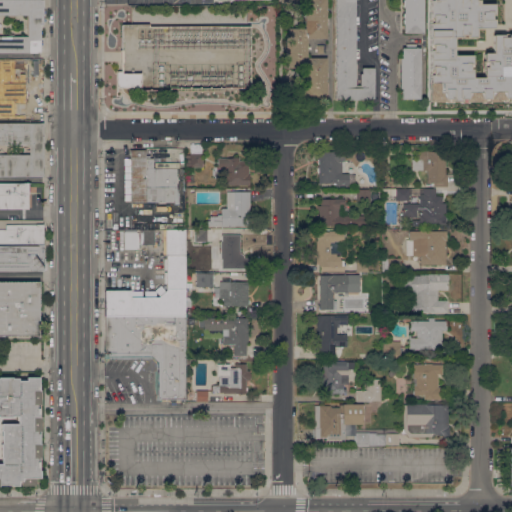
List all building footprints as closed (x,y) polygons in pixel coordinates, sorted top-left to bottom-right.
[(0,53),(0,0),(43,0),(43,24),(39,38),(39,52),(38,52),(38,53),(0,53)] [(326,0),(326,38),(307,38),(307,57),(326,57),(326,99),(305,99),(305,67),(288,67),(288,59),(285,59),(285,37),(288,37),(288,28),(305,28),(305,21),(303,21),(303,15),(305,15),(305,2),(280,2),(280,0),(326,0)] [(355,0),(355,85),(359,85),(359,74),(361,74),(361,67),(374,68),(374,98),(335,98),(335,0),(355,0)] [(423,0),(423,33),(403,33),(403,24),(402,24),(402,19),(403,19),(403,18),(402,18),(402,13),(403,13),(403,5),(402,5),(402,0),(423,0)] [(511,95),(431,96),(430,0),(479,0),(479,4),(494,4),(494,13),(495,13),(495,20),(494,20),(494,28),(475,28),(475,37),(453,37),(453,55),(471,55),(471,63),(472,63),(472,69),(472,77),(483,77),(483,67),(482,67),(482,60),(483,60),(483,53),(492,53),(492,35),(511,34),(511,95)] [(316,44),(323,44),(323,48),(326,48),(326,52),(323,52),(323,53),(316,53),(316,44)] [(420,48),(420,99),(402,99),(402,88),(397,88),(397,86),(400,86),(400,61),(397,61),(397,58),(401,58),(402,48),(406,48),(406,44),(415,44),(415,48),(420,48)] [(0,89),(32,89),(32,80),(0,80),(0,59),(42,59),(43,115),(39,115),(39,103),(20,103),(20,107),(5,107),(5,103),(0,103),(0,89)] [(117,71),(121,71),(121,73),(140,73),(140,87),(117,87),(117,71)] [(0,176),(0,123),(43,123),(43,128),(43,167),(43,176),(0,176)] [(190,145),(201,145),(201,153),(202,153),(202,167),(185,167),(185,154),(190,154),(190,153),(190,148),(190,145)] [(130,150),(145,150),(145,155),(149,155),(149,158),(153,158),(153,168),(176,168),(176,176),(178,176),(178,183),(176,183),(176,189),(178,189),(178,204),(174,204),(174,202),(130,202),(130,150)] [(341,173),(348,173),(348,174),(355,174),(355,185),(348,185),(348,186),(335,185),(336,183),(335,183),(335,184),(332,184),(332,183),(318,183),(319,151),(344,151),(343,161),(341,161),(341,173)] [(418,159),(418,151),(428,151),(445,151),(445,174),(447,174),(447,186),(432,187),(432,185),(431,185),(431,183),(427,183),(427,170),(422,170),(411,170),(411,159),(418,159)] [(222,185),(222,168),(217,168),(217,158),(232,158),(232,157),(239,157),(239,160),(248,160),(248,173),(249,173),(249,185),(222,185)] [(28,209),(0,209),(0,183),(28,183),(28,184),(29,184),(29,190),(28,190),(28,209)] [(370,200),(356,201),(356,189),(370,189),(370,200)] [(395,200),(395,189),(408,189),(408,200),(395,200)] [(402,217),(402,204),(419,203),(419,201),(416,201),(416,202),(410,202),(410,197),(419,197),(419,200),(421,200),(421,195),(423,195),(423,189),(434,189),(435,196),(442,196),(442,202),(445,202),(445,224),(420,224),(420,226),(411,226),(411,220),(419,220),(419,215),(421,215),(421,210),(416,210),(416,217),(402,217)] [(221,226),(206,226),(206,221),(209,221),(209,216),(217,216),(217,214),(221,214),(221,208),(233,208),(226,208),(226,191),(249,191),(249,226),(234,226),(221,226)] [(320,199),(334,199),(334,198),(344,198),(344,204),(339,205),(349,205),(349,215),(354,215),(354,227),(339,227),(339,226),(319,226),(319,218),(318,218),(318,210),(317,210),(317,205),(320,205),(320,199)] [(38,244),(0,244),(0,219),(43,219),(43,234),(42,234),(42,243),(43,243),(43,244),(38,244)] [(105,316),(105,315),(105,290),(129,291),(129,297),(158,297),(166,290),(166,255),(164,255),(164,229),(178,229),(184,229),(184,316),(105,316)] [(194,241),(194,230),(199,230),(199,229),(207,229),(207,241),(194,241)] [(139,244),(136,244),(136,249),(124,249),(124,232),(124,230),(154,230),(154,244),(139,244)] [(344,231),(344,241),(334,241),(334,242),(330,242),(330,253),(336,253),(336,256),(340,256),(340,260),(344,260),(344,266),(335,266),(335,267),(329,267),(329,266),(319,266),(319,264),(316,264),(316,240),(317,240),(317,231),(344,231)] [(420,264),(420,256),(412,256),(412,240),(408,240),(408,231),(447,231),(447,240),(445,240),(445,264),(420,264)] [(242,254),(243,255),(244,257),(249,257),(249,268),(249,269),(244,269),(244,268),(226,268),(226,269),(220,269),(220,264),(221,264),(221,258),(211,258),(211,246),(220,246),(220,241),(221,241),(221,234),(240,234),(240,253),(242,254)] [(43,258),(46,258),(46,271),(28,271),(28,269),(27,269),(27,271),(0,271),(0,246),(38,246),(38,244),(43,244),(43,258)] [(355,259),(367,258),(368,271),(355,271),(355,259)] [(400,272),(382,272),(382,258),(387,258),(400,258),(400,272)] [(196,273),(213,273),(213,287),(195,286),(196,273)] [(358,275),(358,292),(332,292),(332,300),(336,300),(336,309),(319,309),(319,274),(348,275),(358,275)] [(430,313),(430,312),(409,312),(409,303),(414,303),(414,292),(410,292),(410,288),(403,288),(403,281),(402,281),(402,275),(419,275),(419,274),(447,274),(447,275),(448,275),(448,279),(447,279),(447,290),(437,290),(437,300),(447,300),(447,313),(430,313)] [(0,281),(38,281),(39,335),(0,335),(0,281)] [(243,306),(243,305),(223,305),(223,300),(221,300),(221,298),(219,298),(219,281),(248,281),(248,288),(247,288),(247,297),(248,297),(248,299),(249,300),(249,303),(248,304),(248,306),(243,306)] [(317,315),(335,315),(335,314),(347,314),(347,324),(339,324),(339,327),(336,326),(336,334),(346,334),(346,346),(342,346),(342,348),(340,348),(340,346),(335,346),(334,356),(317,355),(317,351),(316,351),(317,315)] [(184,316),(184,399),(180,399),(180,402),(176,402),(176,400),(176,399),(169,399),(169,401),(161,401),(161,399),(157,399),(157,362),(151,355),(108,355),(108,353),(105,349),(105,316),(184,316)] [(248,318),(248,320),(248,321),(248,324),(248,344),(246,344),(246,355),(233,355),(233,344),(222,344),(222,341),(220,341),(220,336),(202,336),(202,317),(248,318)] [(408,335),(410,335),(410,337),(416,337),(416,330),(410,330),(410,321),(428,320),(428,318),(434,318),(434,321),(446,320),(446,330),(441,330),(442,348),(421,348),(421,350),(415,350),(415,348),(408,348),(408,335)] [(400,358),(382,358),(382,341),(400,341),(400,358)] [(334,362),(334,361),(345,361),(345,362),(353,362),(353,369),(348,369),(348,384),(343,384),(343,389),(346,389),(346,393),(341,393),(341,395),(339,395),(339,393),(332,393),(332,395),(323,395),(323,389),(321,389),(321,384),(317,384),(317,373),(323,373),(323,362),(334,362)] [(229,364),(229,367),(235,368),(235,363),(246,364),(245,371),(250,371),(250,373),(251,373),(250,377),(249,377),(249,380),(246,379),(245,393),(219,393),(219,391),(212,391),(212,390),(210,390),(210,385),(218,385),(218,375),(217,375),(217,364),(229,364)] [(413,364),(424,364),(424,363),(431,363),(431,364),(442,364),(442,374),(437,374),(437,387),(447,387),(447,399),(423,399),(423,396),(419,396),(419,395),(418,395),(418,397),(414,397),(414,395),(413,395),(413,385),(413,364)] [(0,377),(12,377),(12,378),(18,378),(18,381),(27,381),(27,377),(39,377),(39,390),(40,390),(40,405),(39,405),(39,417),(40,417),(40,432),(39,432),(39,443),(40,443),(40,458),(39,458),(39,471),(40,471),(40,478),(35,478),(35,485),(21,485),(21,481),(18,481),(18,486),(11,486),(11,485),(0,485),(0,377)] [(380,379),(380,399),(371,399),(371,401),(366,401),(366,402),(355,401),(355,390),(366,390),(366,379),(380,379)] [(207,401),(196,401),(196,390),(207,390),(207,401)] [(368,445),(368,446),(355,446),(355,444),(354,444),(353,442),(354,436),(344,435),(344,445),(318,444),(318,438),(315,438),(314,436),(314,405),(330,405),(330,407),(339,407),(339,404),(362,404),(362,405),(363,405),(363,406),(364,406),(364,413),(363,413),(363,424),(356,424),(356,429),(382,429),(382,445),(368,445)] [(403,404),(425,404),(425,405),(448,405),(448,435),(436,435),(436,433),(431,433),(431,436),(408,436),(403,431),(403,404)] [(382,429),(396,429),(396,433),(398,433),(398,445),(382,445),(382,429)]
